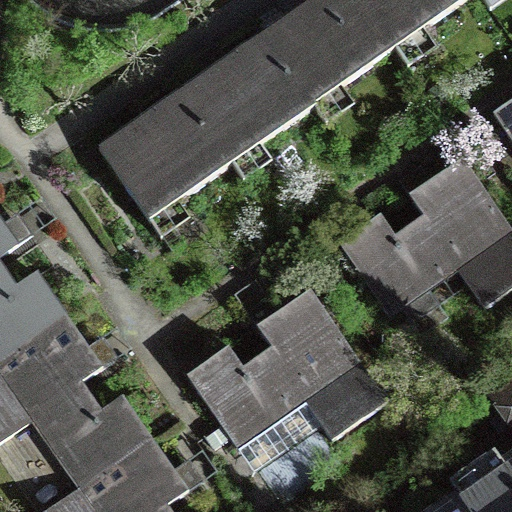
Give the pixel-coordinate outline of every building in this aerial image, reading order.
[(314,0),(263,36),(314,110),(395,51),(359,0),(314,0)] [(468,0),(359,0),(395,51),(468,0)] [(180,93),(231,167),(314,110),(263,36),(180,93)] [(98,150),(151,223),(231,167),(180,93),(98,150)] [(511,103),(493,116),(511,144),(511,103)] [(511,291),(511,232),(462,161),(409,198),(423,219),(394,239),(380,218),(339,247),(388,318),(456,271),(484,311),(511,291)] [(0,362),(65,317),(37,276),(16,291),(0,267),(0,258),(17,247),(0,222),(0,362)] [(242,370),(228,349),(187,378),(236,449),(303,402),(331,443),(387,404),(310,292),(256,329),(271,351),(242,370)] [(0,445),(33,422),(80,490),(151,440),(122,399),(101,413),(82,385),(103,370),(65,317),(0,362),(0,445)] [(511,384),(496,396),(511,420),(511,384)] [(169,511),(167,508),(188,493),(151,440),(80,490),(47,511),(169,511)] [(494,453),(472,468),(502,511),(511,511),(511,470),(508,473),(494,453)] [(502,511),(472,468),(450,483),(464,503),(451,511),(502,511)]
